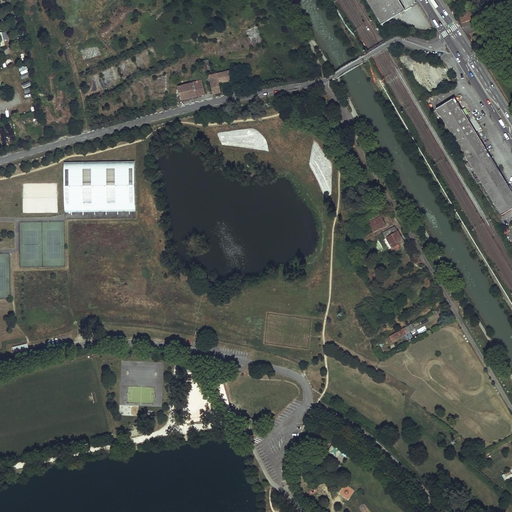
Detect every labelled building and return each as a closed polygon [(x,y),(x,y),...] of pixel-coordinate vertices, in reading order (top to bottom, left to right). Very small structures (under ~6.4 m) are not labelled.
[(365,0),(378,24),(403,10),(397,0),(365,0)] [(472,18),(469,9),(459,13),(462,23),(475,19),(474,17),(472,18)] [(208,60),(201,62),(203,72),(210,70),(208,60)] [(229,72),(210,76),(211,82),(210,82),(213,94),(221,93),(219,84),(231,81),(229,72)] [(192,83),(177,87),(180,100),(205,94),(202,80),(192,82),(192,83)] [(488,152),(455,98),(433,112),(465,165),(488,152)] [(511,192),(488,152),(465,165),(470,174),(474,171),(481,182),(477,185),(493,211),(497,209),(501,215),(511,209),(511,192)] [(135,211),(135,161),(65,162),(65,212),(135,211)] [(474,171),(470,174),(477,185),(481,182),(474,171)] [(369,224),(380,217),(378,214),(367,220),(369,224)] [(380,217),(369,224),(374,233),(385,226),(380,217)] [(394,228),(383,234),(386,238),(396,232),(394,228)] [(396,232),(386,238),(393,252),(399,249),(397,245),(403,242),(397,232),(396,232)] [(412,324),(390,337),(392,341),(414,329),(412,324)] [(28,349),(27,344),(12,348),(13,353),(28,349)] [(127,402),(152,403),(152,388),(127,387),(127,402)] [(246,407),(240,401),(232,410),(237,415),(246,407)] [(510,470),(502,475),(504,478),(511,474),(510,470)] [(348,500),(352,490),(344,487),(340,497),(348,500)]
